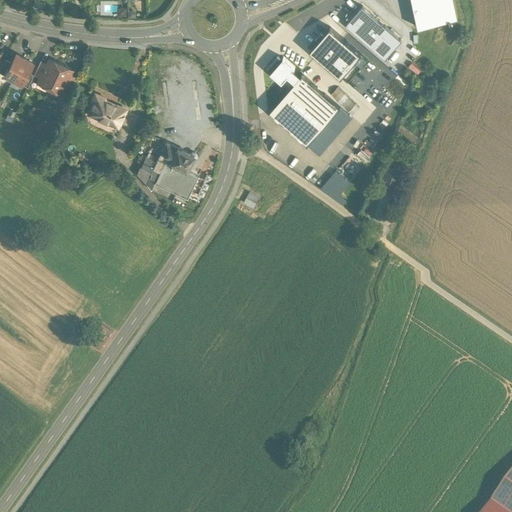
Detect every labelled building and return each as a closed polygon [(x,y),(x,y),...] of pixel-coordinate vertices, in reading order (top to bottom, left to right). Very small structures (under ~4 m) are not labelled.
[(452,0),(411,0),(417,27),(456,19),(452,0)] [(401,40),(362,6),(346,24),(385,58),(401,40)] [(361,53),(329,27),(309,51),(341,77),(361,53)] [(24,59),(16,54),(11,63),(4,75),(12,80),(24,59)] [(287,76),(294,82),(300,76),(293,70),(294,68),(279,55),(267,69),(282,82),(287,76)] [(24,59),(12,80),(21,84),(28,72),(32,63),(24,59)] [(49,59),(46,64),(47,64),(40,77),(38,82),(49,87),(60,64),(49,59)] [(11,63),(5,60),(0,67),(0,73),(4,75),(11,63)] [(40,61),(34,74),(40,77),(47,64),(46,64),(40,61)] [(60,64),(49,87),(60,93),(63,88),(62,88),(69,75),(72,69),(60,64)] [(28,72),(21,84),(27,88),(33,75),(28,72)] [(301,74),(300,76),(294,82),(268,112),(307,145),(340,107),(301,74)] [(69,75),(62,88),(63,88),(68,91),(74,77),(69,75)] [(115,106),(103,100),(104,97),(94,93),(90,101),(93,102),(88,113),(117,127),(125,109),(116,105),(115,106)] [(190,154),(166,142),(156,162),(154,169),(160,172),(165,161),(186,171),(187,170),(192,159),(193,159),(195,158),(196,158),(196,156),(196,155),(196,154),(195,153),(194,152),(192,152),(191,153),(190,154)] [(156,162),(145,157),(144,159),(141,168),(149,179),(156,182),(160,172),(154,169),(156,162)] [(186,171),(165,161),(160,172),(156,182),(155,183),(187,199),(198,176),(187,170),(186,171)] [(400,171),(389,166),(382,185),(393,189),(400,171)] [(149,179),(141,168),(136,174),(146,185),(149,179)] [(336,169),(321,187),(343,205),(347,199),(341,194),(351,182),(336,169)] [(156,182),(149,179),(146,185),(151,191),(154,183),(155,183),(156,182)] [(256,207),(260,196),(249,192),(245,203),(256,207)] [(101,329),(94,336),(100,342),(106,335),(101,329)] [(511,463),(490,495),(511,509),(511,463)]
